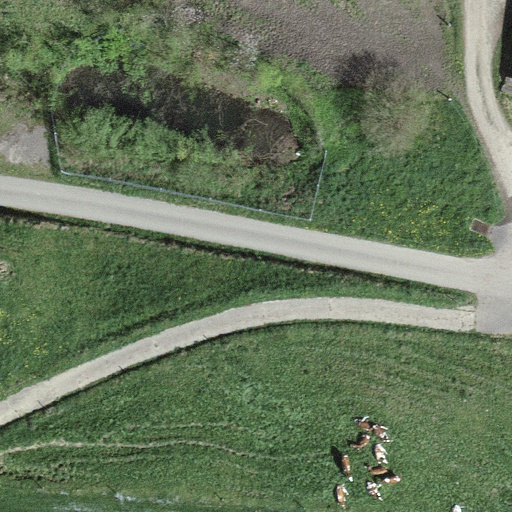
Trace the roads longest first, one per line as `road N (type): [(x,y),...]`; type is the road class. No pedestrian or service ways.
road 1 (track): [(511,306),(498,317),(464,321),(355,309),(256,314),(153,345),(0,412)]
road 2 (unclassified): [(0,192),(511,283)]
road 3 (track): [(511,174),(481,98),(476,0)]
